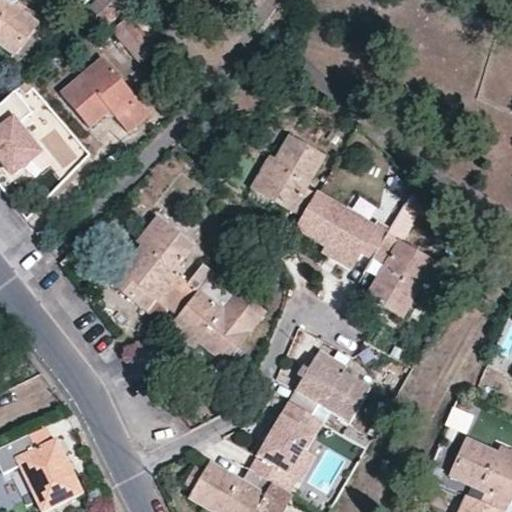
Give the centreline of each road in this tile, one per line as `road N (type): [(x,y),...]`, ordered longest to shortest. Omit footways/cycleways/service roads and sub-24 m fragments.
road 1 (residential): [(133,477),(240,416),(295,310),(345,331)]
road 2 (residential): [(0,275),(90,391),(133,477)]
